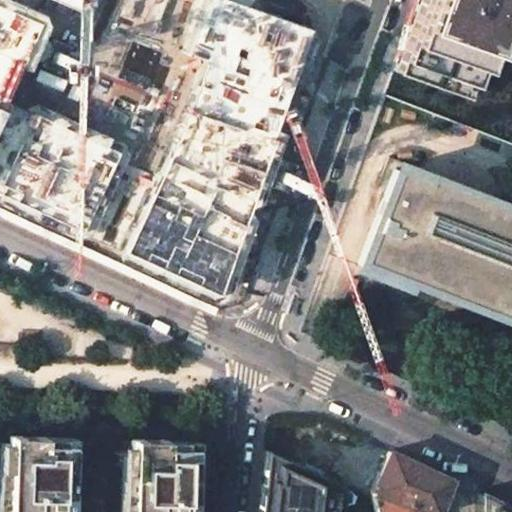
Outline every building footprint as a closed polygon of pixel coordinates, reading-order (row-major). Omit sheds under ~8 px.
[(0,0),(0,194),(90,234),(127,146),(39,106),(27,111),(10,107),(25,73),(36,75),(56,26),(50,15),(12,0),(0,0)] [(50,0),(87,16),(93,0),(50,0)] [(212,290),(313,32),(230,0),(191,0),(172,50),(202,62),(127,257),(212,290)] [(417,0),(411,17),(404,35),(398,53),(393,64),(465,91),(469,80),(476,62),(483,44),(494,13),(499,0),(417,0)] [(511,0),(499,0),(494,13),(511,19),(511,0)] [(511,212),(394,166),(357,263),(384,273),(408,282),(406,285),(511,326),(511,212)] [(6,510),(5,511),(69,511),(73,495),(69,495),(71,444),(43,443),(43,435),(9,434),(6,510)] [(128,510),(127,511),(195,511),(202,458),(193,458),(193,448),(165,446),(165,439),(130,438),(128,510)] [(256,511),(327,511),(336,482),(295,464),(264,448),(256,511)] [(412,461),(388,450),(370,490),(372,499),(374,511),(436,511),(449,478),(412,461)] [(511,511),(511,507),(476,491),(475,511),(511,511)]
